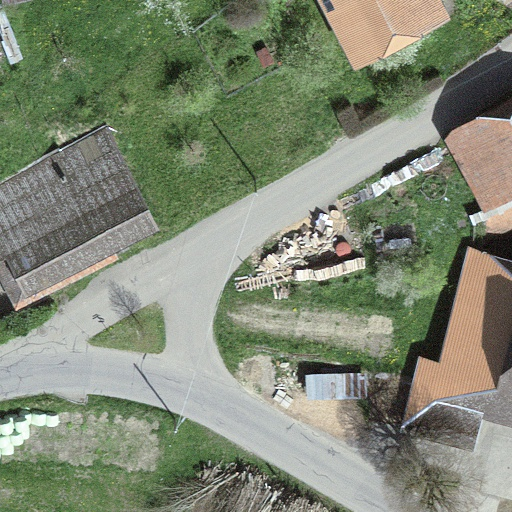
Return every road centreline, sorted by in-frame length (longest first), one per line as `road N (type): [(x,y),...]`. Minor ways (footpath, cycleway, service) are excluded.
road 1 (unclassified): [(203,250),(511,56)]
road 2 (unclassified): [(408,511),(214,405)]
road 3 (unclassified): [(22,368),(133,285),(203,250)]
road 4 (unclassified): [(214,405),(121,376),(22,368)]
road 5 (unclassified): [(203,250),(190,323),(214,405)]
